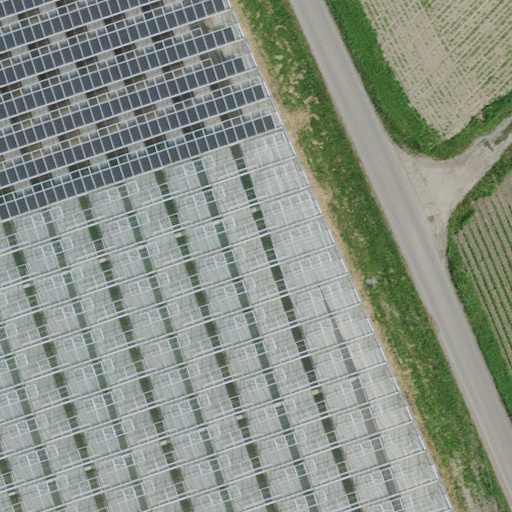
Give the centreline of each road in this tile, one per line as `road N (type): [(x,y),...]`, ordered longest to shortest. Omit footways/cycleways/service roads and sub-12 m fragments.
road 1 (track): [(511,465),(309,0)]
road 2 (track): [(410,224),(511,121)]
